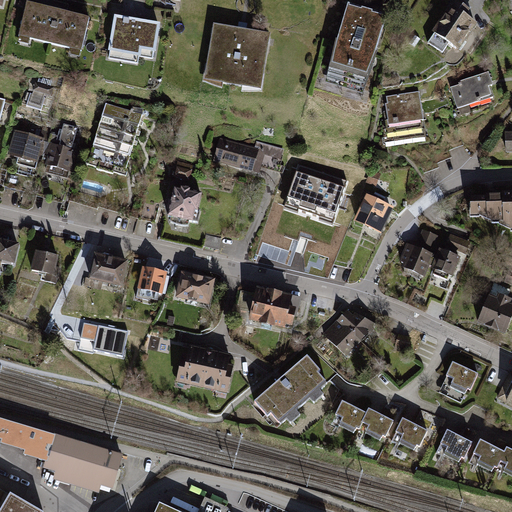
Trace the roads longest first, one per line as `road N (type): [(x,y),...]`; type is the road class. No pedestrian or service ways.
road 1 (residential): [(0,215),(360,299)]
road 2 (residential): [(511,174),(464,180),(424,202),(397,228),(360,299)]
road 3 (residential): [(511,440),(401,397),(432,368),(448,335)]
